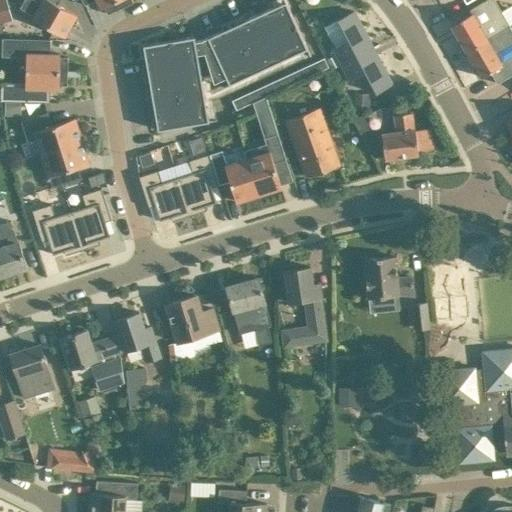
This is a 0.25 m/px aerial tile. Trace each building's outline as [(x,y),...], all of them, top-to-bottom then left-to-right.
[(7,0),(0,0),(0,22),(13,19),(7,0)] [(77,14),(58,4),(59,0),(36,0),(41,4),(33,18),(65,35),(77,14)] [(120,6),(117,0),(82,0),(84,3),(90,0),(98,0),(101,6),(104,5),(107,12),(120,6)] [(472,12),(451,24),(466,50),(487,38),(508,25),(494,0),(483,0),(470,8),(472,12)] [(155,113),(158,129),(209,120),(198,53),(205,52),(214,82),(226,76),(230,83),(308,47),(288,5),(278,10),(275,5),(234,24),(236,29),(227,33),(224,28),(202,39),(196,40),(195,35),(149,43),(151,55),(146,56),(151,88),(146,88),(151,113),(155,113)] [(342,63),(373,47),(354,10),(337,19),(348,40),(333,47),(334,49),(342,63)] [(487,38),(466,50),(481,76),(491,70),(498,82),(511,73),(511,30),(508,25),(487,38)] [(26,69),(68,70),(68,56),(60,56),(60,53),(50,53),(51,39),(3,37),(2,55),(27,56),(26,69)] [(392,83),(373,47),(342,63),(350,78),(364,71),(376,92),(392,83)] [(335,54),(327,58),(332,68),(340,64),(335,54)] [(325,57),(317,60),(321,70),(329,66),(325,57)] [(314,73),(321,70),(317,60),(310,64),(314,73)] [(310,64),(302,67),(306,77),(314,73),(310,64)] [(350,78),(343,66),(338,69),(344,81),(350,78)] [(306,77),(302,67),(294,71),(298,81),(306,77)] [(67,84),(68,70),(26,69),(26,82),(2,82),(1,100),(49,101),(49,87),(59,87),(60,84),(67,84)] [(294,71),(286,75),(290,84),(298,81),(294,71)] [(279,78),(283,87),(290,84),(286,75),(279,78)] [(279,78),(271,82),(275,91),(283,87),(279,78)] [(268,95),(275,91),(271,82),(263,85),(268,95)] [(268,95),(263,85),(255,89),(260,98),(268,95)] [(252,102),(260,98),(255,89),(248,92),(252,102)] [(245,106),(252,102),(248,92),(240,96),(245,106)] [(355,109),(370,110),(371,92),(356,92),(355,109)] [(266,95),(260,98),(253,101),(258,115),(271,111),(266,95)] [(245,106),(240,96),(232,99),(237,109),(245,106)] [(5,101),(5,115),(21,115),(21,101),(5,101)] [(340,164),(319,106),(286,118),(307,176),(340,164)] [(383,133),(386,156),(419,154),(416,129),(415,129),(412,112),(394,114),(397,131),(383,133)] [(37,137),(42,152),(82,140),(75,117),(52,125),(48,113),(22,121),(27,139),(37,137)] [(248,157),(259,193),(282,186),(274,162),(286,158),(278,133),(265,137),(266,143),(245,150),(247,157),(248,157)] [(200,138),(191,141),(195,152),(204,149),(200,138)] [(82,140),(42,152),(49,175),(89,162),(82,140)] [(140,155),(143,165),(154,162),(151,152),(140,155)] [(178,176),(190,214),(207,209),(206,205),(217,201),(212,186),(218,184),(209,153),(189,159),(193,171),(178,176)] [(226,164),(237,200),(259,193),(248,157),(247,157),(226,164)] [(173,220),(190,214),(178,176),(162,181),(159,169),(139,175),(149,206),(155,205),(160,219),(171,216),(173,220)] [(71,210),(83,248),(100,243),(99,239),(110,235),(106,220),(112,218),(102,187),(83,193),(86,205),(71,210)] [(38,192),(27,196),(30,205),(41,202),(38,192)] [(83,248),(71,210),(56,215),(52,203),(33,209),(42,240),(48,238),(53,253),(65,250),(66,254),(83,248)] [(18,241),(12,220),(0,224),(0,275),(27,267),(19,240),(18,241)] [(395,255),(365,258),(367,278),(364,280),(365,286),(368,288),(369,297),(399,294),(399,292),(414,291),(412,276),(397,277),(395,255)] [(310,266),(287,269),(285,270),(290,302),(304,300),(308,324),(280,328),(283,346),(328,338),(326,326),(319,282),(313,283),(310,266)] [(266,301),(259,277),(227,285),(234,309),(249,305),(257,332),(268,329),(265,318),(267,317),(263,301),(266,301)] [(167,303),(178,340),(220,328),(219,326),(213,307),(202,311),(197,294),(167,303)] [(456,295),(456,314),(468,314),(467,295),(456,295)] [(410,303),(413,323),(427,322),(424,302),(410,303)] [(161,356),(151,325),(145,327),(139,311),(115,319),(126,350),(142,345),(148,360),(161,356)] [(87,328),(61,337),(71,368),(91,362),(100,389),(125,381),(122,357),(124,349),(119,334),(91,342),(87,328)] [(40,343),(10,353),(25,397),(54,388),(40,343)] [(511,347),(483,350),(485,372),(476,373),(475,367),(455,369),(443,370),(441,370),(444,404),(447,404),(447,412),(460,411),(461,427),(457,427),(460,461),(494,458),(493,450),(506,449),(507,452),(511,451),(511,347)] [(443,370),(455,369),(454,359),(442,360),(443,370)] [(127,368),(128,404),(142,403),(141,379),(147,379),(147,367),(127,368)] [(339,387),(339,406),(358,406),(358,387),(339,387)] [(96,395),(78,400),(83,416),(101,410),(96,395)] [(0,404),(0,414),(8,437),(24,432),(14,400),(0,404)] [(416,459),(434,457),(433,442),(415,444),(416,459)] [(50,466),(93,470),(94,450),(52,447),(50,466)] [(237,472),(232,452),(215,457),(219,476),(237,472)] [(247,456),(248,466),(259,465),(258,455),(247,456)] [(293,467),(293,477),(302,476),(301,466),(293,467)] [(90,492),(88,511),(124,511),(126,498),(138,498),(138,481),(108,480),(107,493),(90,492)] [(184,500),(185,484),(171,483),(170,499),(184,500)] [(265,511),(267,503),(245,501),(246,489),(218,488),(217,511),(265,511)] [(353,511),(387,511),(390,503),(358,495),(353,511)]
